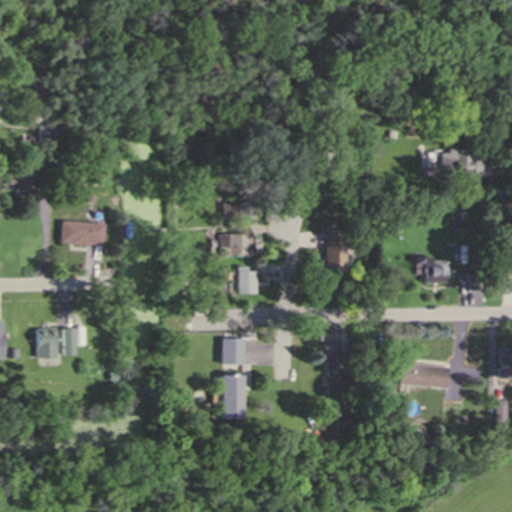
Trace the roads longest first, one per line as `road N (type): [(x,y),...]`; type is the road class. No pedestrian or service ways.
road 1 (residential): [(511,316),(198,318)]
road 2 (residential): [(188,437),(198,318),(191,199)]
